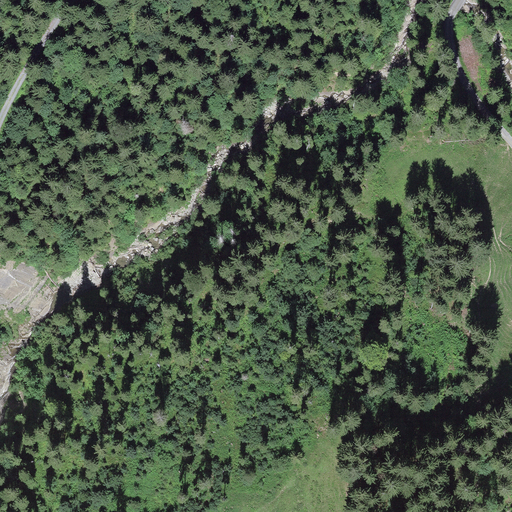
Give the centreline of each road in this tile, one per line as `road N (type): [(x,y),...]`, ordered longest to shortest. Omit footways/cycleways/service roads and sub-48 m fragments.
road 1 (unclassified): [(511,145),(456,65),(448,30),(462,0)]
road 2 (track): [(67,0),(0,114)]
